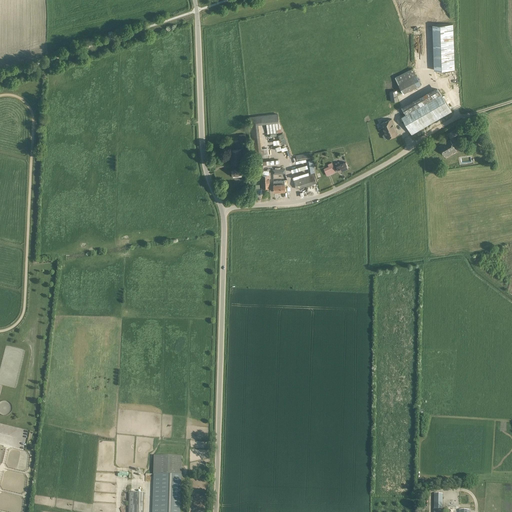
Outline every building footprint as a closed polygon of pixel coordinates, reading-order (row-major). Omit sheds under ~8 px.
[(452,24),(432,25),(434,70),(454,69),(452,24)] [(402,93),(421,85),(413,68),(395,76),(402,93)] [(391,102),(398,100),(397,90),(389,92),(391,102)] [(452,111),(442,94),(402,117),(412,134),(452,111)] [(255,172),(264,171),(262,156),(268,155),(267,148),(261,148),(259,125),(266,124),(268,134),(283,132),(279,122),(278,113),(249,117),(250,124),(248,124),(254,172),(255,171),(255,172)] [(387,139),(397,134),(396,131),(397,131),(392,119),(380,124),(385,135),(386,135),(387,139)] [(448,133),(451,139),(460,133),(457,128),(448,133)] [(439,146),(443,154),(454,148),(450,140),(439,146)] [(241,150),(230,151),(230,154),(231,164),(233,164),(233,168),(232,168),(233,176),(242,175),(242,167),(239,167),(239,164),(242,163),(241,150)] [(296,160),(313,157),(312,152),(295,155),(296,160)] [(306,160),(308,173),(314,172),(312,159),(306,160)] [(348,167),(345,162),(340,165),(339,162),(335,163),(337,166),(339,171),(348,167)] [(333,164),(324,169),(326,173),(335,169),(333,164)] [(292,175),(308,172),(306,165),(291,168),(292,175)] [(270,188),(269,175),(259,175),(259,173),(254,173),(255,179),(256,179),(256,181),(262,181),(262,189),(270,188)] [(314,174),(294,179),(296,189),(316,183),(314,174)] [(274,179),(274,181),(273,181),(274,191),(285,191),(284,180),(281,181),(280,178),(274,179)] [(152,511),(180,511),(182,457),(154,456),(152,511)] [(118,472),(117,482),(128,482),(128,472),(118,472)] [(128,511),(144,511),(145,493),(129,493),(128,511)] [(434,495),(433,511),(442,511),(442,505),(444,505),(444,502),(442,502),(443,495),(434,495)]
